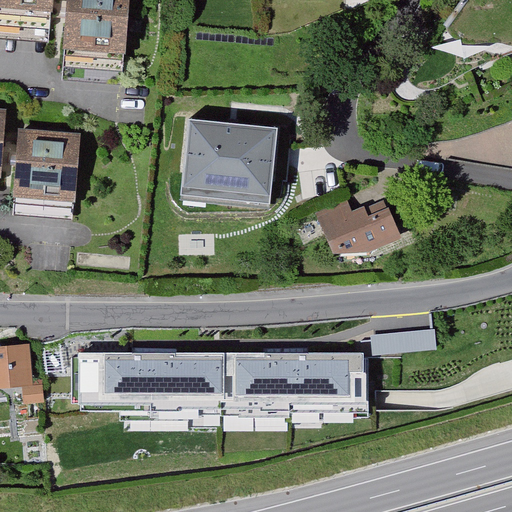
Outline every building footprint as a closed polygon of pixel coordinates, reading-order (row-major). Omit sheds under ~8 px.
[(45,0),(0,0),(0,39),(44,41),(45,0)] [(511,0),(470,0),(448,33),(473,50),(511,42),(511,0)] [(125,6),(75,4),(71,86),(121,88),(125,6)] [(277,133),(188,124),(180,199),(268,209),(277,133)] [(73,139),(23,137),(19,219),(69,221),(73,139)] [(350,209),(324,219),(336,251),(351,245),(357,262),(399,246),(389,219),(370,227),(366,217),(355,221),(350,209)] [(372,353),(434,351),(433,331),(371,333),(372,353)] [(228,351),(83,349),(83,408),(227,410),(228,351)] [(372,353),(228,351),(227,410),(371,412),(372,353)] [(29,354),(0,355),(0,390),(31,389),(29,354)] [(47,396),(30,397),(30,410),(48,409),(47,396)]
